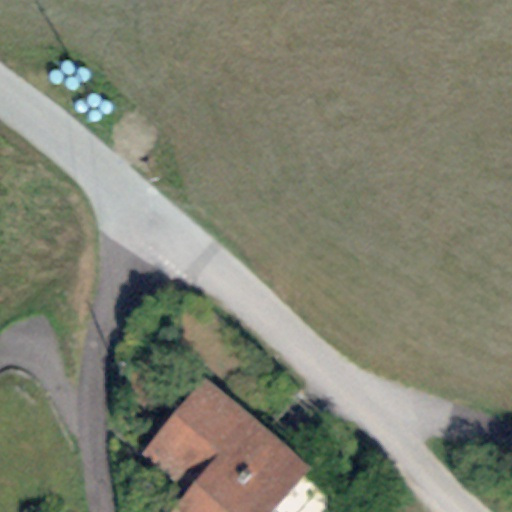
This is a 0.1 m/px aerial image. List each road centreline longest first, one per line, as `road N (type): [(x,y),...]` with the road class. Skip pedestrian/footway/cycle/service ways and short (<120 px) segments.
road 1 (unclassified): [(136,198),(475,511)]
road 2 (residential): [(101,511),(92,418),(111,272),(136,198)]
road 3 (unclassified): [(0,97),(136,198)]
road 4 (track): [(355,399),(511,449)]
